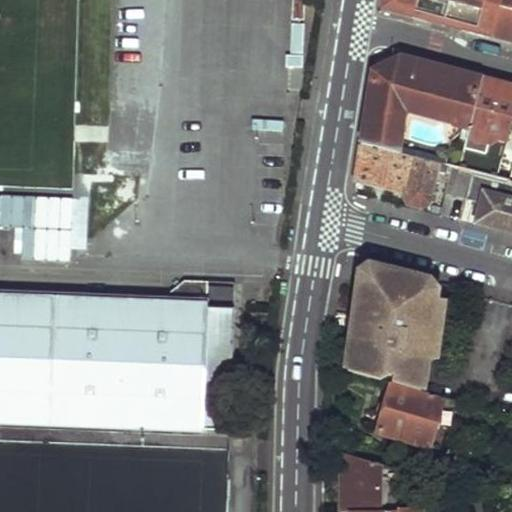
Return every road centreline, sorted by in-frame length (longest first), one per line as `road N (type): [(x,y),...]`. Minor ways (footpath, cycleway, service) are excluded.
road 1 (residential): [(296,511),(302,365),(323,220)]
road 2 (residential): [(323,220),(353,23)]
road 3 (residential): [(511,269),(323,220)]
road 4 (residential): [(353,23),(511,65)]
